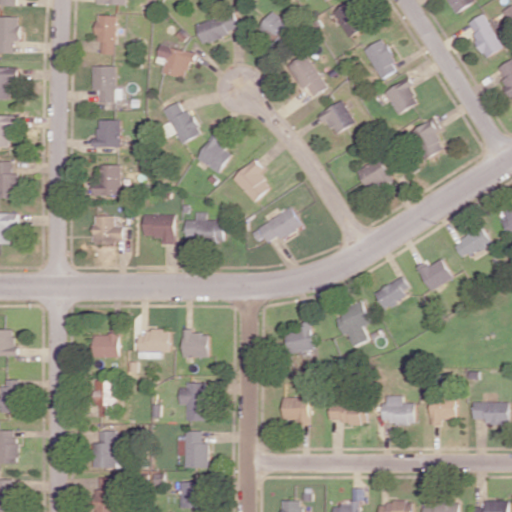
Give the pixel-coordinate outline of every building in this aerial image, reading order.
[(352,37),(372,25),(356,0),(352,0),(336,10),(352,37)] [(450,0),(459,13),(478,0),(450,0)] [(205,43),(244,31),(238,11),(199,23),(205,43)] [(262,29),(284,44),(297,26),(275,11),(262,29)] [(488,57),(506,48),(488,12),(470,21),(488,57)] [(119,14),(100,14),(99,39),(105,39),(104,53),(118,54),(119,14)] [(22,40),(21,16),(0,15),(0,52),(17,52),(16,40),(22,40)] [(367,47),(382,78),(401,69),(386,38),(367,47)] [(168,63),(165,71),(190,78),(197,51),(164,43),(160,61),(168,63)] [(328,89),(311,53),(291,63),(303,89),(311,85),(315,95),(328,89)] [(511,92),(511,59),(498,67),(511,92)] [(119,65),(97,65),(96,89),(103,89),(102,101),(119,102),(119,65)] [(0,97),(13,98),(14,82),(21,82),(21,66),(0,66),(0,97)] [(401,114),(421,101),(412,86),(416,84),(411,76),(387,91),(401,114)] [(337,134),(358,122),(345,99),(323,112),(337,134)] [(168,108),(185,143),(206,133),(194,107),(187,111),(183,101),(168,108)] [(0,145),(17,146),(18,114),(0,114),(0,145)] [(448,147),(438,132),(444,128),(436,117),(413,132),(431,158),(448,147)] [(125,145),(124,119),(101,119),(102,136),(97,136),(97,146),(125,145)] [(225,172),(237,147),(213,136),(201,159),(225,172)] [(274,186),(262,172),(267,167),(258,157),(236,178),(258,201),(274,186)] [(395,181),(386,157),(361,167),(370,190),(395,181)] [(0,196),(21,197),(22,172),(16,172),(16,160),(0,159),(0,196)] [(126,194),(124,163),(100,164),(101,195),(126,194)] [(259,239),(267,235),(270,243),(305,225),(295,207),(253,228),(259,239)] [(511,208),(500,216),(511,234),(511,233),(511,208)] [(188,219),(189,239),(228,238),(227,218),(210,219),(209,211),(198,211),(199,219),(188,219)] [(0,212),(0,242),(15,243),(15,228),(22,228),(22,212),(0,212)] [(179,214),(147,213),(146,236),(164,236),(164,242),(178,242),(179,214)] [(127,242),(128,225),(119,225),(119,215),(98,215),(97,241),(127,242)] [(494,242),(485,226),(456,242),(465,258),(494,242)] [(456,276),(443,256),(421,270),(434,290),(456,276)] [(413,295),(405,277),(377,290),(385,308),(413,295)] [(370,339),(365,325),(373,322),(367,303),(337,313),(344,334),(350,333),(354,344),(370,339)] [(316,349),(314,321),(305,321),(305,331),(289,332),(290,351),(316,349)] [(185,356),(212,356),(211,333),(195,333),(195,327),(185,328),(185,356)] [(0,354),(18,355),(19,329),(0,328),(0,354)] [(96,356),(123,356),(123,328),(110,328),(110,334),(97,334),(96,356)] [(141,357),(164,357),(164,351),(172,351),(172,330),(141,330),(141,357)] [(98,379),(98,404),(102,404),(102,416),(119,416),(119,380),(98,379)] [(3,412),(21,412),(22,380),(4,380),(3,412)] [(183,383),(182,404),(190,404),(189,420),(208,420),(209,384),(183,383)] [(418,422),(418,401),(406,401),(406,394),(386,394),(385,422),(418,422)] [(312,420),(313,396),(286,396),(286,420),(312,420)] [(433,398),(433,424),(444,424),(444,417),(459,417),(459,398),(433,398)] [(511,403),(511,401),(476,401),(476,421),(511,422),(511,403)] [(333,419),(345,419),(345,423),(372,424),(373,404),(333,403),(333,419)] [(0,429),(0,437),(1,462),(21,462),(20,429),(0,429)] [(98,466),(119,467),(119,430),(99,429),(98,466)] [(181,454),(188,454),(188,466),(211,467),(212,442),(205,442),(205,432),(181,432),(181,454)] [(118,511),(118,477),(102,477),(103,488),(97,489),(97,511),(118,511)] [(18,511),(17,478),(0,478),(0,511),(18,511)] [(184,507),(207,507),(206,481),(183,481),(184,507)] [(337,505),(336,511),(364,511),(364,488),(355,488),(356,504),(337,505)] [(511,511),(511,500),(488,499),(488,506),(476,506),(475,511),(511,511)] [(285,511),(304,511),(305,500),(286,500),(285,511)] [(415,511),(415,501),(383,500),(382,511),(415,511)] [(426,505),(425,511),(462,511),(462,500),(437,500),(437,505),(426,505)]
